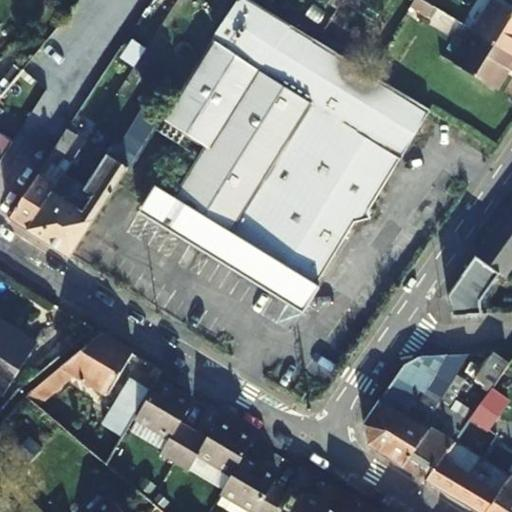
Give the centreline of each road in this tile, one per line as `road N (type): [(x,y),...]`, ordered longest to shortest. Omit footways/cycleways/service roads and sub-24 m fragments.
road 1 (residential): [(0,247),(318,442)]
road 2 (residential): [(391,339),(511,162)]
road 3 (residential): [(434,511),(318,442)]
road 4 (residential): [(318,442),(391,339)]
road 5 (residential): [(391,339),(511,335)]
